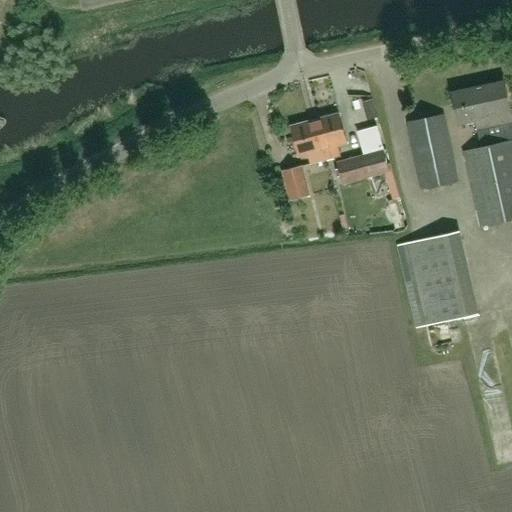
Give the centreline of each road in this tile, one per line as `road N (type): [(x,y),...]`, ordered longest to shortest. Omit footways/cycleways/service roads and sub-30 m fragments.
road 1 (unclassified): [(0,228),(69,177),(300,70),(285,0)]
road 2 (track): [(300,70),(511,24)]
